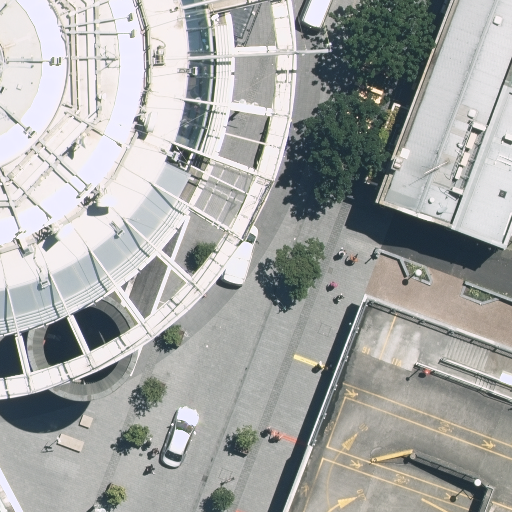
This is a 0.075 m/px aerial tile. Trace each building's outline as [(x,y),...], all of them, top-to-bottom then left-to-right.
[(0,0),(0,320),(22,316),(50,306),(77,293),(103,278),(127,259),(148,238),(167,215),(184,190),(197,163),(207,135),(214,105),(218,76),(218,46),(215,16),(211,0),(0,0)] [(252,0),(215,0),(205,30),(238,42),(252,0)] [(454,228),(511,72),(511,0),(448,0),(374,199),(454,228)] [(511,72),(454,228),(511,249),(511,72)] [(74,393),(91,391),(107,384),(119,372),(128,358),(131,341),(129,324),(122,309),(164,191),(106,170),(59,289),(43,298),(31,312),(24,330),(24,348),(30,365),(42,380),(58,389),(74,393)] [(511,511),(511,348),(365,295),(338,369),(285,511),(511,511)] [(0,511),(22,511),(0,470),(0,511)]
